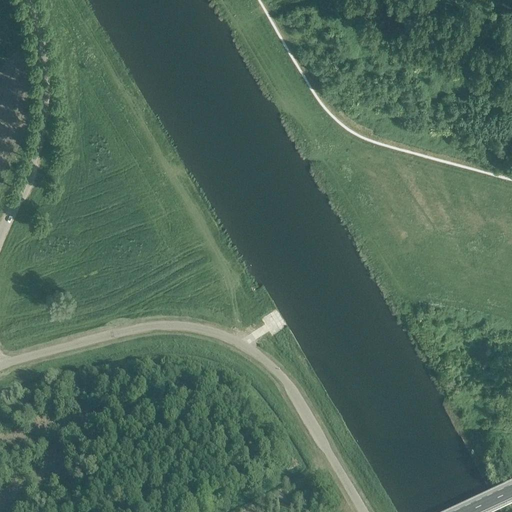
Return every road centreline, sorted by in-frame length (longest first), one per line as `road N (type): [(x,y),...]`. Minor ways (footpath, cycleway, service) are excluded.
road 1 (unclassified): [(364,511),(273,369),(242,342),(190,327),(140,327),(0,364)]
road 2 (unclassified): [(0,246),(44,116),(29,0)]
